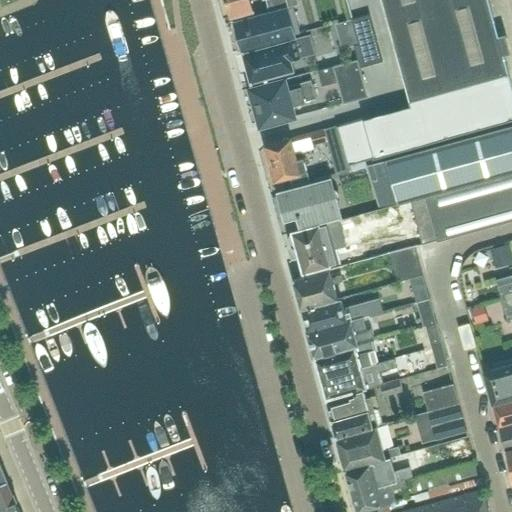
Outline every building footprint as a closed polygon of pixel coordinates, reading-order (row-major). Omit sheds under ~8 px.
[(226,0),(231,18),(254,12),(250,0),(226,0)] [(244,53),(295,39),(287,7),(288,7),(285,0),(266,0),(269,12),(235,22),(244,53)] [(381,0),(385,10),(410,101),(509,74),(488,0),(381,0)] [(352,19),(365,67),(383,62),(370,14),(352,19)] [(295,39),(244,53),(252,83),(295,72),(292,60),(300,58),(295,39)] [(370,97),(361,68),(359,60),(335,67),(345,104),(370,97)] [(338,126),(342,141),(348,163),(511,117),(511,86),(510,78),(509,74),(410,101),(411,105),(338,126)] [(293,106),(318,99),(314,85),(289,92),(286,80),(251,89),(261,126),(296,117),(293,106)] [(328,144),(342,141),(338,126),(324,130),(327,141),(328,144)] [(427,196),(511,173),(511,126),(387,160),(400,203),(412,200),(427,196)] [(324,130),(308,134),(311,145),(327,141),(324,130)] [(294,185),(297,184),(311,180),(305,158),(298,160),(292,138),(267,145),(276,180),(292,176),(294,185)] [(511,173),(427,196),(439,239),(511,219),(511,173)] [(330,175),(311,180),(297,184),(298,188),(279,193),(286,219),(309,213),(312,222),(341,214),(338,201),(338,199),(339,196),(338,194),(338,192),(337,190),(334,189),(330,175)] [(423,243),(439,239),(427,196),(412,200),(423,243)] [(305,271),(340,261),(330,222),(293,233),(289,238),(292,247),(296,250),(299,249),(305,271)] [(397,281),(409,278),(422,274),(414,245),(389,252),(397,281)] [(466,287),(484,285),(482,271),(491,270),(489,250),(468,252),(470,270),(464,271),(466,287)] [(302,308),(338,298),(334,284),(343,281),(341,275),(332,278),(330,269),(294,279),(302,308)] [(409,278),(415,301),(429,297),(422,274),(409,278)] [(503,299),(503,300),(511,297),(511,275),(497,279),(503,299)] [(309,331),(349,319),(351,319),(382,310),(378,297),(343,307),(340,297),(338,298),(302,308),(309,331)] [(423,326),(426,326),(425,325),(436,322),(433,312),(429,297),(415,301),(423,326)] [(511,297),(503,300),(503,299),(508,320),(511,319),(511,297)] [(349,319),(309,331),(315,356),(358,344),(370,341),(372,340),(369,328),(354,332),(351,319),(349,319)] [(425,325),(426,326),(431,346),(442,343),(436,322),(425,325)] [(358,344),(315,356),(321,378),(362,366),(377,362),(373,350),(375,350),(372,340),(370,341),(358,344)] [(437,367),(448,364),(442,343),(431,346),(437,367)] [(511,362),(482,371),(491,404),(511,398),(511,362)] [(365,377),(362,366),(321,378),(327,399),(364,388),(380,383),(384,382),(382,373),(365,377)] [(384,382),(380,383),(383,392),(402,387),(400,378),(384,382)] [(422,391),(427,411),(459,402),(453,383),(422,391)] [(364,388),(327,399),(338,436),(377,425),(379,424),(371,395),(366,397),(364,388)] [(511,398),(491,404),(498,427),(511,423),(511,398)] [(467,430),(459,402),(427,411),(435,439),(467,430)] [(346,469),(391,456),(400,454),(397,445),(394,446),(387,422),(379,424),(377,425),(338,436),(346,469)] [(511,423),(498,427),(505,451),(511,449),(511,423)] [(401,479),(399,470),(395,471),(391,456),(346,469),(353,492),(401,479)] [(0,511),(20,511),(6,478),(0,480),(0,511)] [(358,511),(388,503),(396,500),(393,488),(405,485),(403,479),(401,479),(353,492),(358,511)] [(464,494),(469,511),(489,511),(483,489),(464,494)] [(447,499),(450,511),(469,511),(464,494),(447,499)] [(429,504),(431,511),(450,511),(447,499),(429,504)] [(358,511),(390,511),(388,503),(358,511)]
